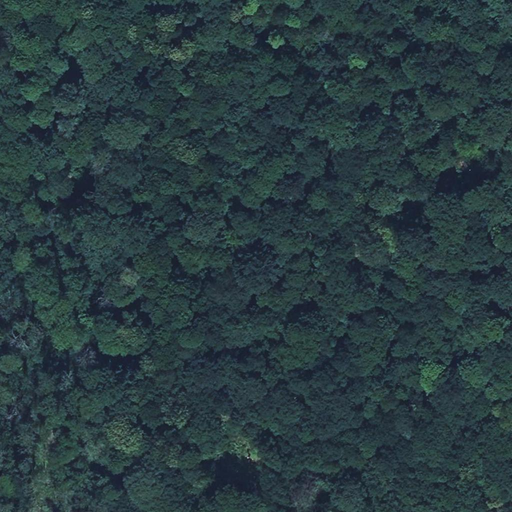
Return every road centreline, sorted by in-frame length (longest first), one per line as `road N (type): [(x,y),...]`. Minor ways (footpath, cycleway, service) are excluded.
road 1 (track): [(138,511),(129,414),(151,213),(145,0)]
road 2 (track): [(0,212),(22,0)]
